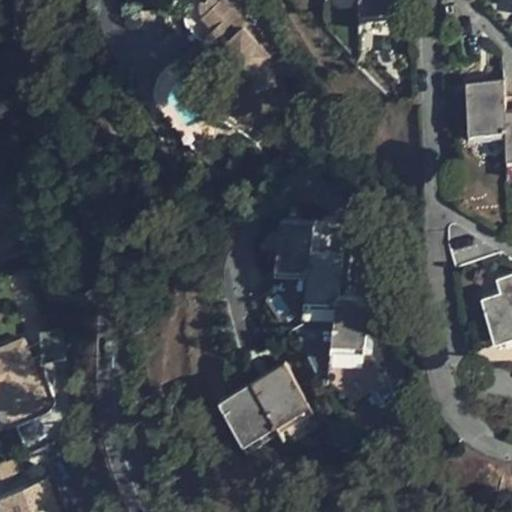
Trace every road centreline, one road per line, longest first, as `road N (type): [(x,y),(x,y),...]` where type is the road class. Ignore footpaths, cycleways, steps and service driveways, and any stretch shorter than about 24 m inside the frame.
road 1 (unclassified): [(152,511),(127,479),(100,395),(85,234),(34,69),(25,0)]
road 2 (residential): [(436,321),(425,0)]
road 3 (residential): [(511,448),(480,438),(453,408),(439,361)]
